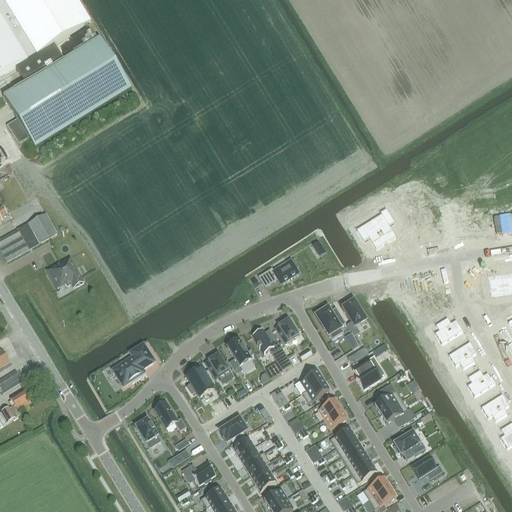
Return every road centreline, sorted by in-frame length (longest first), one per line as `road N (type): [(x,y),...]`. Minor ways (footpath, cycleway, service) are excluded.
road 1 (residential): [(290,297),(417,511)]
road 2 (unclassified): [(91,434),(0,286)]
road 3 (residential): [(290,297),(451,257)]
road 4 (residential): [(250,511),(162,376)]
road 5 (residential): [(162,376),(210,331),(290,297)]
road 6 (residential): [(511,383),(460,306),(451,257)]
